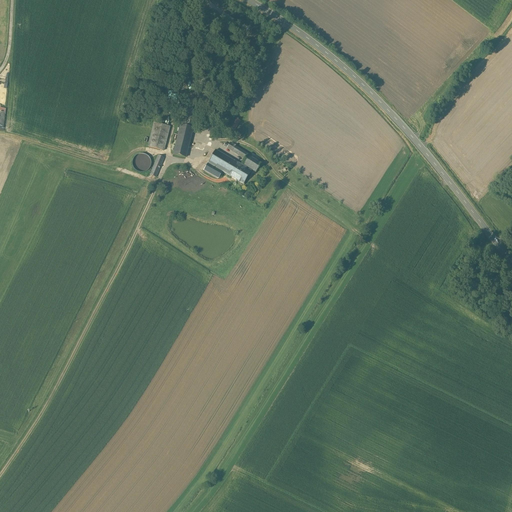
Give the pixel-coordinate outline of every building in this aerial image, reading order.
[(199,105),(190,103),(184,126),(193,128),(199,105)] [(236,118),(228,130),(239,137),(242,134),(235,129),(240,121),(236,118)] [(170,127),(154,123),(148,147),(164,151),(170,127)] [(184,126),(180,125),(173,154),(186,157),(193,128),(184,126)] [(248,154),(230,143),(227,148),(245,159),(247,155),(248,155),(248,154)] [(234,161),(215,150),(204,171),(218,179),(222,171),(227,174),(234,161)] [(143,154),(141,153),(139,154),(138,154),(137,155),(136,155),(135,156),(134,157),(134,158),(133,158),(133,159),(132,160),(132,161),(132,162),(132,163),(132,165),(133,166),(133,167),(133,168),(134,169),(135,170),(136,171),(137,171),(138,172),(139,172),(140,172),(142,172),(143,172),(144,172),(145,171),(146,171),(147,170),(148,170),(149,169),(149,168),(150,166),(151,164),(151,163),(151,162),(151,161),(150,160),(150,159),(149,158),(148,157),(147,156),(147,155),(146,155),(145,154),(143,154)] [(164,158),(158,155),(150,175),(155,177),(164,158)] [(248,155),(247,155),(245,159),(242,164),(255,172),(261,164),(248,155)] [(251,171),(234,161),(227,174),(227,175),(243,184),(251,171)]
